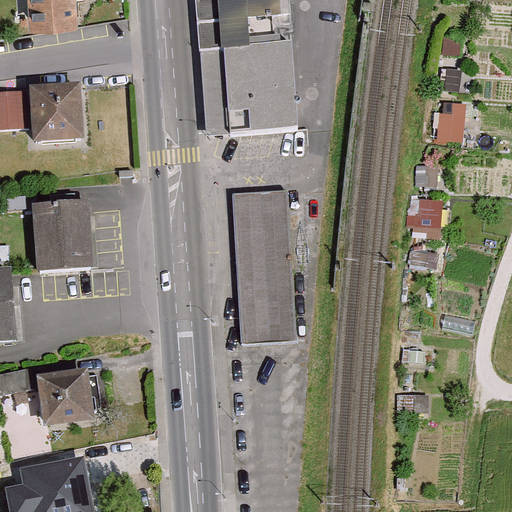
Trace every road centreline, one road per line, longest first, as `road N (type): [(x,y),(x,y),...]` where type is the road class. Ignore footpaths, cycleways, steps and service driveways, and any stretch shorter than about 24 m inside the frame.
road 1 (primary): [(164,0),(195,511)]
road 2 (track): [(511,262),(486,339),(486,368),(511,391)]
